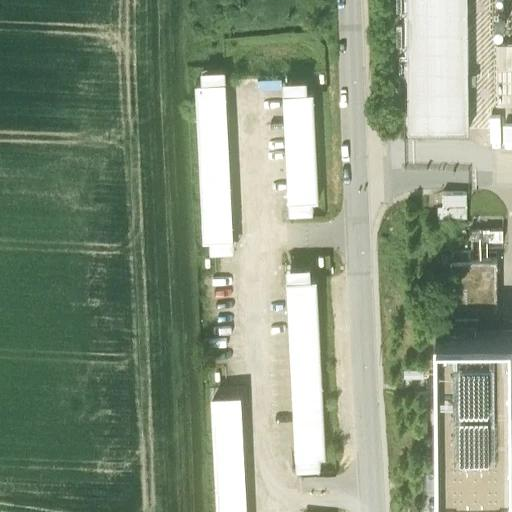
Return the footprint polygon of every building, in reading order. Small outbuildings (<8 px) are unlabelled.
[(408,0),(409,70),(409,101),(470,100),(469,0),(408,0)] [(509,23),(495,23),(496,81),(510,81),(509,23)] [(207,62),(230,61),(229,48),(206,49),(207,62)] [(289,71),(312,71),(311,59),(288,60),(289,71)] [(214,217),(237,216),(230,61),(207,62),(200,62),(207,217),(214,217)] [(319,71),(312,71),(289,71),(292,178),(318,177),(322,177),(319,71)] [(447,186),(474,185),(473,162),(446,162),(447,186)] [(319,192),(318,177),(292,178),(292,192),(319,192)] [(238,229),(237,216),(214,217),(214,230),(238,229)] [(454,216),(455,280),(500,280),(499,227),(474,228),(474,216),(454,216)] [(291,244),(291,255),(315,254),(314,243),(291,244)] [(315,254),(291,255),(299,431),(324,430),(331,430),(322,254),(315,254)] [(511,511),(511,299),(439,300),(441,511),(511,511)] [(253,511),(247,369),(219,370),(224,511),(253,511)] [(324,430),(299,431),(300,444),(324,443),(324,430)] [(335,511),(335,495),(304,496),(305,511),(335,511)]
